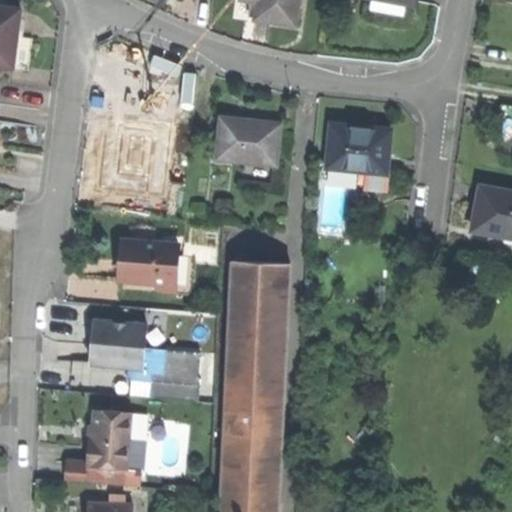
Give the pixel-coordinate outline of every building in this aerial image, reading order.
[(258,0),(258,1),(256,22),(276,25),(297,28),(301,0),(258,0)] [(1,7),(0,7),(0,67),(14,70),(23,10),(1,7)] [(120,83),(116,124),(174,131),(179,89),(148,86),(120,83)] [(252,121),(225,118),(220,160),(279,166),(283,124),(252,121)] [(362,128),(331,125),(327,169),(365,173),(388,175),(392,131),(362,128)] [(391,175),(388,175),(365,173),(363,192),(389,194),(391,175)] [(511,191),(479,186),(475,207),(471,230),(511,238),(511,237),(511,191)] [(181,245),(125,242),(124,261),(123,280),(163,283),(178,284),(180,256),(181,245)] [(191,257),(180,256),(178,284),(189,284),(191,257)] [(280,511),(291,265),(233,262),(222,511),(280,511)] [(178,293),(178,284),(163,283),(162,292),(178,293)] [(150,324),(102,320),(100,344),(95,344),(93,365),(146,369),(150,324)] [(132,414),(97,412),(96,437),(92,437),(91,451),(90,465),(89,467),(126,470),(128,470),(132,414)] [(150,415),(132,414),(128,470),(146,471),(150,415)] [(125,486),(126,470),(89,467),(90,465),(70,463),(69,482),(125,486)]
